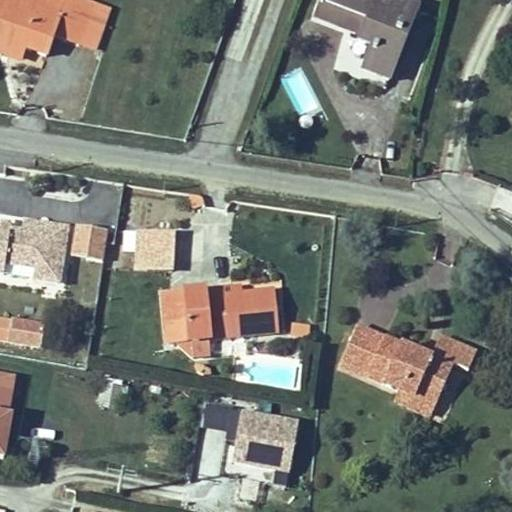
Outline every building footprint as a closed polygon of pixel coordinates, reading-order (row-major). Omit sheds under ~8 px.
[(15,0),(0,0),(0,46),(2,41),(23,49),(43,56),(50,34),(78,43),(91,4),(80,0),(61,0),(57,14),(15,0)] [(35,0),(15,0),(57,14),(61,0),(51,0),(50,5),(35,0)] [(321,0),(320,3),(367,21),(362,36),(359,42),(375,48),(367,68),(389,77),(415,7),(397,0),(321,0)] [(315,17),(362,36),(367,21),(320,3),(315,17)] [(108,10),(91,4),(78,43),(95,49),(108,10)] [(0,54),(18,60),(23,49),(2,41),(0,46),(0,54)] [(279,76),(299,115),(319,104),(300,66),(279,76)] [(7,234),(0,233),(0,274),(1,275),(2,265),(33,270),(32,281),(56,284),(65,227),(19,219),(17,229),(8,228),(7,234)] [(69,258),(103,263),(107,230),(73,226),(69,258)] [(172,233),(133,231),(132,270),(171,271),(172,233)] [(219,297),(240,294),(240,287),(217,290),(219,297)] [(219,297),(217,290),(161,296),(164,346),(188,344),(187,343),(277,333),(273,291),(240,294),(219,297)] [(38,325),(0,318),(0,343),(35,349),(38,325)] [(306,338),(307,327),(291,325),(290,337),(306,338)] [(428,363),(421,360),(424,356),(422,355),(384,339),(356,327),(340,366),(397,391),(433,406),(451,364),(467,370),(475,352),(439,337),(430,358),(428,363)] [(100,383),(101,410),(121,410),(120,383),(100,383)] [(429,416),(433,406),(397,391),(394,400),(429,416)] [(202,404),(197,429),(224,434),(228,409),(202,404)] [(300,473),(300,460),(273,459),(272,472),(300,473)] [(242,479),(237,497),(252,502),(258,484),(242,479)] [(292,504),(295,492),(268,486),(265,498),(292,504)]
